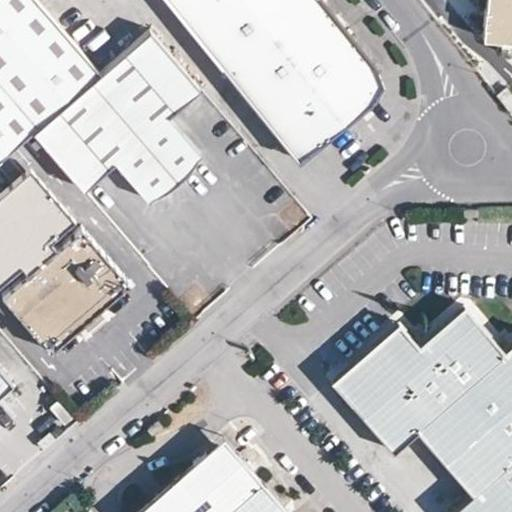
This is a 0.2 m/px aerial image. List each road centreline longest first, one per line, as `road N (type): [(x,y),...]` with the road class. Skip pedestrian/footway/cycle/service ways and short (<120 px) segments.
road 1 (unclassified): [(13,511),(358,206),(412,166),(467,142)]
road 2 (unclassified): [(390,0),(436,56),(467,142)]
